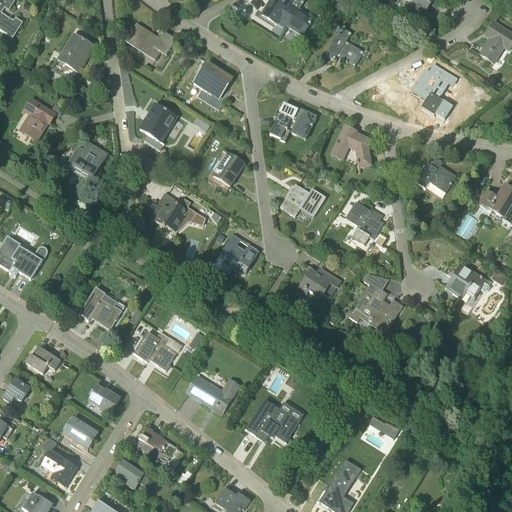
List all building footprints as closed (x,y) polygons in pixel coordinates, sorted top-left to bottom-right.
[(0,0),(0,32),(5,36),(13,40),(23,24),(16,20),(14,23),(2,15),(5,10),(9,12),(16,1),(15,0),(0,0)] [(302,37),(313,20),(289,5),(292,0),(272,0),(272,2),(271,1),(270,2),(271,3),(262,17),(276,26),(279,21),(286,25),(285,27),(302,37)] [(428,11),(434,0),(398,0),(396,5),(391,2),(385,12),(389,15),(391,12),(404,20),(409,12),(415,16),(415,17),(416,16),(418,17),(424,8),(428,11)] [(480,57),(494,66),(506,45),(511,48),(511,47),(511,36),(493,24),(487,35),(492,38),(480,57)] [(166,58),(176,42),(175,43),(163,36),(164,34),(163,34),(158,42),(151,38),(153,36),(146,31),(144,34),(136,29),(132,36),(131,35),(130,37),(130,38),(126,44),(127,45),(127,44),(155,62),(160,54),(166,58)] [(371,56),(370,55),(365,52),(363,54),(346,43),(351,35),(343,30),(325,57),(334,63),(338,57),(342,59),(341,61),(346,64),(345,65),(347,66),(348,65),(354,69),(362,58),(367,61),(371,56)] [(81,35),(79,40),(74,37),(54,69),(61,74),(59,76),(72,85),(86,62),(85,62),(93,49),(94,50),(84,43),(87,38),(81,35)] [(207,64),(189,93),(219,112),(232,95),(226,91),(233,80),(207,64)] [(442,82),(442,81),(446,75),(435,67),(430,74),(426,71),(412,94),(421,99),(422,99),(427,102),(421,110),(434,118),(443,103),(433,96),(442,82)] [(5,79),(11,76),(8,70),(2,73),(5,79)] [(32,118),(22,134),(37,144),(46,129),(44,128),(47,125),(50,126),(56,117),(31,101),(24,112),(32,118)] [(285,144),(290,134),(305,141),(312,126),(316,119),(298,111),(298,112),(284,106),(279,115),(280,116),(270,135),(269,137),(285,144)] [(160,145),(156,151),(159,152),(163,147),(164,147),(176,129),(172,127),(176,120),(156,107),(151,114),(153,115),(148,124),(146,123),(140,132),(148,137),(145,143),(145,144),(149,138),(160,145)] [(211,127),(205,124),(201,130),(207,133),(211,127)] [(371,143),(359,137),(358,138),(355,137),(356,134),(345,128),(331,157),(341,162),(347,149),(356,153),(359,170),(371,168),(368,150),(368,148),(369,149),(370,147),(369,146),(371,143)] [(73,168),(92,180),(93,181),(108,157),(88,144),(81,155),(73,168)] [(244,166),(227,155),(213,178),(230,189),(244,166)] [(415,185),(409,194),(417,199),(422,190),(425,192),(430,185),(445,196),(456,178),(440,168),(442,166),(434,161),(431,167),(427,165),(414,185),(415,185)] [(308,172),(313,175),(316,170),(311,167),(308,172)] [(313,220),(326,200),(312,191),(309,195),(295,187),(280,211),(295,220),(300,211),(313,220)] [(479,203),(504,219),(511,205),(511,191),(506,188),(498,201),(486,193),(479,203)] [(164,197),(157,208),(152,205),(150,208),(160,214),(155,223),(150,219),(149,220),(165,229),(166,228),(176,234),(184,220),(182,219),(186,213),(194,217),(197,212),(189,207),(185,212),(175,206),(177,202),(165,195),(164,196),(164,197)] [(382,219),(372,211),(370,214),(363,209),(359,217),(354,214),(350,221),(355,224),(353,226),(358,229),(352,239),(363,246),(368,238),(373,242),(378,233),(377,232),(381,225),(379,224),(382,219)] [(221,245),(225,239),(219,235),(215,241),(221,245)] [(233,238),(220,259),(246,275),(258,254),(233,238)] [(38,252),(34,258),(19,249),(21,247),(7,239),(0,251),(0,266),(10,273),(9,275),(15,279),(18,274),(31,281),(36,273),(47,257),(47,254),(46,251),(43,249),(40,250),(38,252)] [(323,252),(318,247),(315,250),(320,255),(323,252)] [(501,265),(508,267),(510,259),(503,257),(501,265)] [(488,288),(490,285),(461,266),(445,291),(448,287),(455,292),(452,296),(462,302),(469,290),(470,291),(471,289),(478,294),(478,295),(480,292),(483,294),(487,293),(490,289),(488,288)] [(350,271),(355,277),(358,274),(354,268),(350,271)] [(341,283),(321,270),(317,277),(311,273),(295,298),(301,289),(305,291),(304,292),(307,293),(320,301),(316,307),(316,308),(324,296),(330,300),(335,290),(336,291),(341,283)] [(491,281),(503,289),(508,280),(496,272),(491,281)] [(389,307),(383,303),(387,296),(382,293),(389,282),(368,277),(364,284),(369,287),(349,319),(357,325),(360,320),(380,333),(384,326),(389,329),(403,308),(392,302),(389,307)] [(110,332),(121,315),(102,303),(106,297),(96,290),(79,317),(88,323),(92,318),(110,330),(109,332),(110,332)] [(137,311),(131,320),(137,324),(143,315),(137,311)] [(160,334),(156,340),(148,334),(134,357),(147,365),(148,363),(166,374),(178,355),(180,357),(183,352),(182,348),(160,334)] [(198,334),(193,341),(199,344),(203,338),(198,334)] [(48,355),(43,352),(38,349),(32,358),(31,358),(26,365),(43,377),(48,369),(55,373),(61,364),(61,363),(60,365),(47,356),(48,355)] [(221,417),(239,389),(229,383),(222,395),(198,380),(188,395),(202,404),(202,405),(221,417)] [(19,407),(29,391),(15,382),(3,401),(12,406),(14,404),(19,407)] [(98,389),(89,402),(102,411),(101,412),(110,417),(120,401),(106,392),(105,394),(98,389)] [(286,445),(301,420),(282,408),(280,412),(265,403),(246,433),(262,443),(265,436),(272,441),(274,438),(286,445)] [(99,435),(74,419),(62,437),(88,453),(95,442),(98,435),(99,435)] [(7,442),(13,432),(3,425),(4,423),(3,423),(0,427),(0,442),(2,439),(7,442)] [(147,430),(143,438),(142,437),(141,437),(141,438),(140,438),(139,438),(139,439),(139,440),(139,441),(139,442),(140,442),(136,449),(158,463),(163,456),(161,454),(168,444),(152,434),(153,433),(147,430)] [(60,478),(57,483),(65,488),(74,474),(69,470),(71,467),(72,467),(51,454),(42,467),(60,478)] [(116,475),(129,484),(127,487),(134,492),(139,485),(144,488),(148,481),(143,478),(144,477),(123,464),(116,475)] [(344,464),(319,505),(330,511),(331,511),(333,510),(335,511),(349,511),(353,506),(343,499),(360,474),(344,464)] [(7,466),(4,472),(13,477),(16,471),(7,466)] [(187,486),(190,476),(184,474),(181,484),(187,486)] [(41,487),(39,492),(45,495),(48,490),(41,487)] [(182,490),(177,487),(174,492),(179,496),(182,490)] [(190,487),(186,493),(197,500),(201,494),(190,487)] [(224,490),(215,505),(225,511),(241,511),(242,511),(244,511),(250,503),(242,498),(240,501),(236,499),(237,498),(224,490)] [(54,509),(33,495),(22,511),(23,511),(49,511),(52,508),(54,509)] [(100,501),(99,504),(93,511),(118,511),(117,511),(110,511),(109,511),(111,507),(100,501)]
